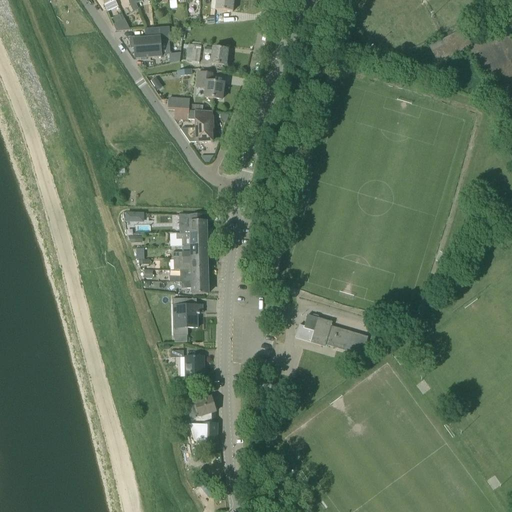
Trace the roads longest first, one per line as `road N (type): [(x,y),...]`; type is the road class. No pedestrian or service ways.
road 1 (unclassified): [(0,62),(26,121),(135,511)]
road 2 (tertiary): [(235,511),(224,367),(243,186)]
road 3 (residential): [(211,175),(192,160),(85,0)]
road 4 (tertiary): [(243,186),(279,67),(311,0)]
road 5 (residential): [(211,175),(248,89),(264,0)]
